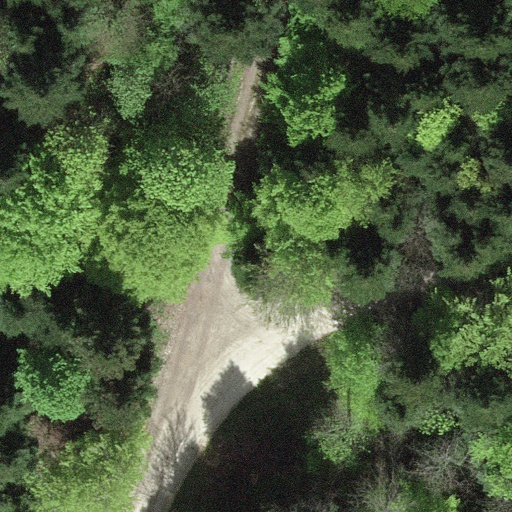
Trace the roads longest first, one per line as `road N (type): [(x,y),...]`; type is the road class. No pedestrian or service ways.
road 1 (track): [(187,369),(284,0)]
road 2 (track): [(511,234),(187,369)]
road 3 (track): [(187,369),(142,511)]
